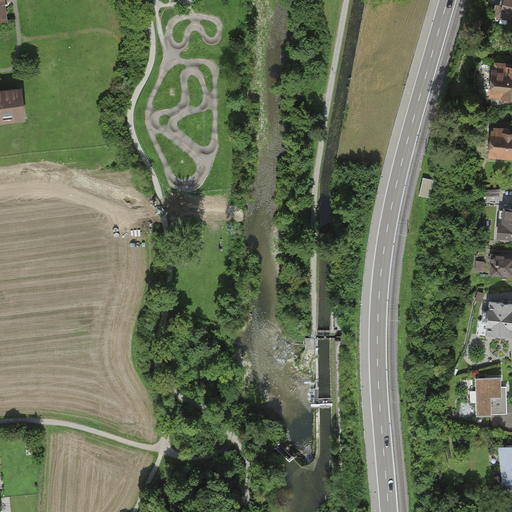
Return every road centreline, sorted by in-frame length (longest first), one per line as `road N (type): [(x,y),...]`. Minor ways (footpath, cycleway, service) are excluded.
road 1 (secondary): [(388,511),(377,360),(384,248),(448,0)]
road 2 (track): [(347,0),(316,185),(314,332)]
